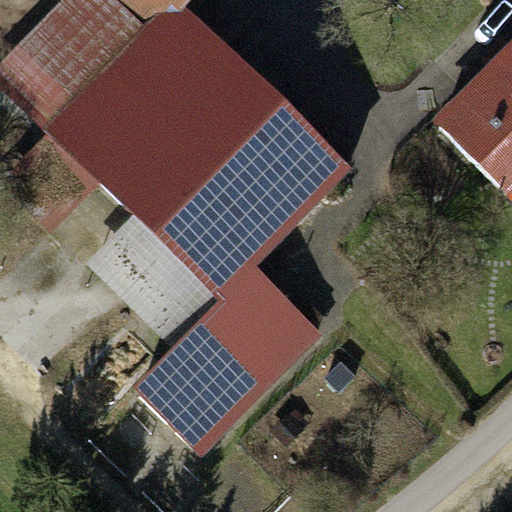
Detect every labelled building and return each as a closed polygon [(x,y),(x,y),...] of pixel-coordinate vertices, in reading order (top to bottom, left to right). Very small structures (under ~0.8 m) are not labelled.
[(68,0),(0,71),(0,76),(59,133),(157,31),(124,0),(68,0)] [(124,0),(157,31),(179,9),(188,0),(124,0)] [(131,217),(227,310),(187,352),(141,398),(202,458),(321,338),(256,274),(351,177),(179,9),(157,31),(59,133),(52,139),(131,217)] [(511,60),(489,85),(491,87),(448,131),(446,128),(442,132),(508,196),(510,194),(511,196),(511,60)] [(187,352),(227,310),(131,217),(90,259),(187,352)]
